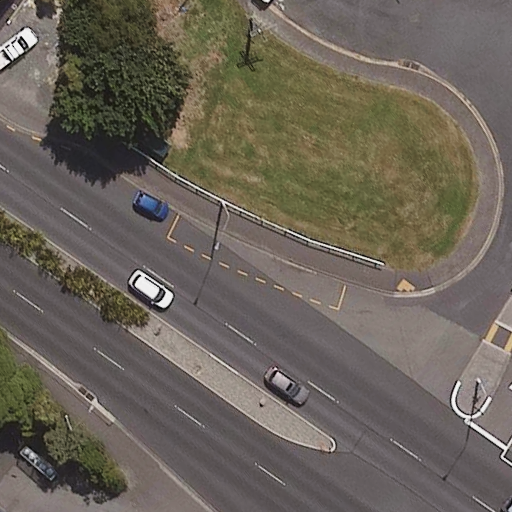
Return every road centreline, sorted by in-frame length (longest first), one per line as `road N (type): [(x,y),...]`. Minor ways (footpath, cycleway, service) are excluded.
road 1 (secondary): [(0,137),(448,450)]
road 2 (secondary): [(361,511),(0,259)]
road 3 (residential): [(511,35),(349,13),(323,0)]
